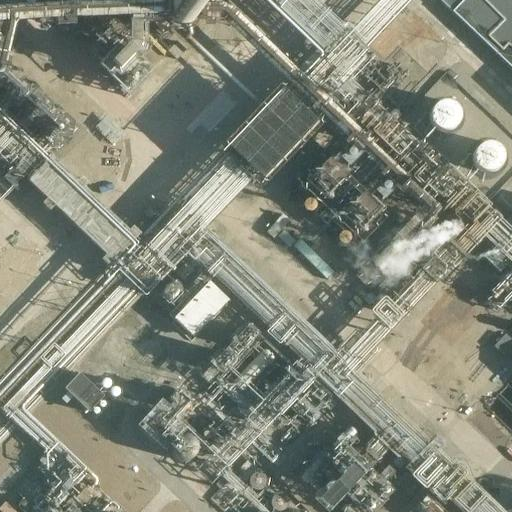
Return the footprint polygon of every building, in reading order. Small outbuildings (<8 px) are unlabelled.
[(188,7),(188,3),(187,0),(164,0),(164,3),(166,8),(168,11),(172,14),(178,15),(183,13),(185,11),(188,7)] [(511,0),(439,0),(438,1),(511,71),(511,0)] [(190,31),(213,51),(228,33),(205,14),(190,31)] [(176,60),(183,53),(174,45),(167,52),(176,60)] [(451,121),(452,116),(452,111),(449,107),(446,104),(441,103),(436,104),(431,106),(428,110),(427,115),(428,120),(430,124),(434,127),(439,128),(444,127),(448,125),(451,121)] [(495,162),(496,158),(495,155),(493,150),(490,148),(486,147),(480,147),(476,150),(474,154),(473,158),(473,162),(476,166),(479,168),(483,169),(488,169),(492,166),(495,162)] [(183,281),(193,271),(185,264),(176,274),(183,281)] [(172,310),(179,297),(149,281),(143,295),(172,310)] [(206,284),(170,318),(188,338),(225,304),(206,284)] [(87,414),(102,398),(77,375),(63,391),(87,414)] [(358,450),(323,486),(335,498),(370,462),(358,450)] [(435,479),(442,489),(455,480),(449,471),(435,479)] [(5,492),(0,496),(0,511),(15,511),(20,508),(5,492)]
